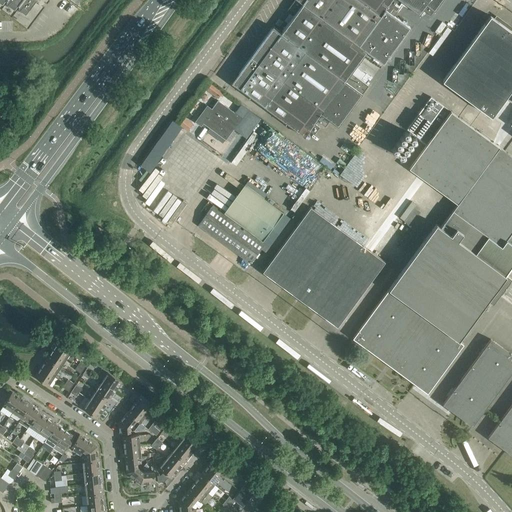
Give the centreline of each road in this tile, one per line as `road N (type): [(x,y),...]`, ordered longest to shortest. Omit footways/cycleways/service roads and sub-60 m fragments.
road 1 (unclassified): [(504,511),(464,471),(130,205),(132,153),(247,0)]
road 2 (tertiary): [(375,511),(15,220)]
road 3 (tertiary): [(0,244),(343,511)]
road 4 (tertiary): [(166,4),(129,37),(0,210)]
road 5 (tertiary): [(15,220),(143,48),(166,4)]
road 6 (residential): [(149,508),(124,507),(116,494),(109,438),(23,380)]
